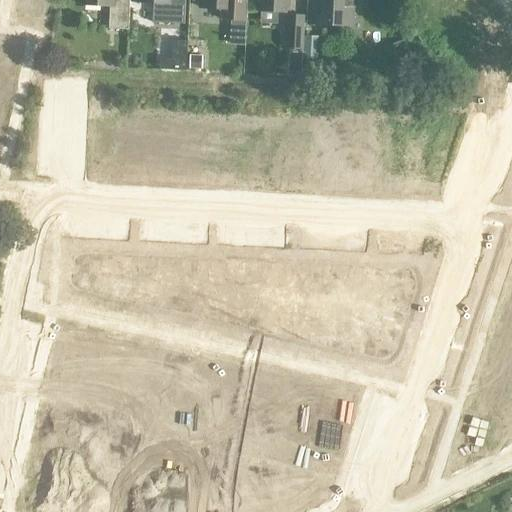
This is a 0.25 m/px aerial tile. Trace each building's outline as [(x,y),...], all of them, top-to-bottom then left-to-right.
[(84,0),(84,5),(111,7),(110,29),(129,30),(130,0),(84,0)] [(136,0),(137,2),(154,3),(153,23),(185,24),(186,0),(136,0)] [(223,19),(247,20),(248,0),(202,0),(202,8),(219,9),(223,13),(223,19)] [(260,0),(260,11),(290,12),(290,0),(260,0)] [(310,0),(309,24),(353,26),(354,0),(310,0)] [(456,0),(443,0),(433,10),(442,19),(459,3),(456,0)] [(453,17),(435,33),(445,44),(452,37),(467,54),(500,24),(484,6),(462,27),(453,17)] [(304,49),(305,38),(306,17),(289,16),(288,48),(290,48),(304,49)] [(511,37),(500,24),(467,54),(483,72),(511,45),(511,37)] [(304,49),(304,60),(318,60),(319,38),(305,38),(304,49)] [(12,44),(9,56),(17,58),(20,46),(12,44)] [(304,62),(304,60),(304,49),(290,48),(290,61),(304,62)] [(203,57),(190,56),(190,69),(202,69),(203,57)] [(7,63),(5,75),(13,77),(15,65),(7,63)] [(5,75),(2,87),(10,88),(13,77),(5,75)] [(496,79),(489,101),(501,105),(509,83),(496,79)] [(201,97),(201,105),(213,105),(213,97),(201,97)] [(213,97),(213,105),(225,106),(225,98),(213,97)] [(99,103),(99,112),(111,112),(111,104),(99,103)] [(111,104),(111,112),(123,113),(123,105),(111,104)] [(137,105),(137,113),(149,114),(149,106),(137,105)] [(254,105),(254,113),(266,114),(266,106),(254,105)] [(149,106),(149,114),(161,115),(161,107),(149,106)] [(266,106),(266,114),(278,115),(278,106),(266,106)] [(393,106),(393,114),(405,115),(405,107),(393,106)] [(405,107),(405,115),(417,116),(417,107),(405,107)] [(339,110),(339,118),(351,118),(351,110),(339,110)] [(351,110),(351,118),(363,119),(363,111),(351,110)] [(184,131),(181,180),(209,181),(211,133),(184,131)] [(89,132),(87,179),(107,180),(110,133),(89,132)] [(110,133),(107,180),(126,181),(129,134),(110,133)] [(211,133),(209,181),(236,183),(238,134),(211,133)] [(129,134),(126,181),(145,182),(148,135),(129,134)] [(238,134),(236,183),(262,184),(265,135),(238,134)] [(148,135),(145,182),(166,183),(168,136),(148,135)] [(265,135),(262,184),(290,185),(293,137),(265,135)] [(322,138),(320,187),(347,188),(350,140),(322,138)] [(350,140),(347,188),(374,190),(377,141),(350,140)] [(377,141),(374,190),(401,191),(403,142),(377,141)] [(403,142),(401,191),(428,192),(431,144),(403,142)] [(506,307),(500,327),(502,328),(501,329),(511,332),(511,307),(509,306),(509,307),(506,307)] [(511,332),(501,329),(495,348),(511,353),(511,332)] [(60,330),(52,368),(74,373),(82,335),(60,330)] [(82,335),(74,373),(95,378),(103,340),(104,338),(103,338),(102,340),(82,335)] [(103,340),(95,378),(116,382),(124,345),(103,340)] [(116,382),(138,387),(146,350),(125,345),(126,343),(125,342),(124,345),(116,382)] [(511,353),(495,348),(488,369),(511,376),(511,353)] [(162,353),(154,391),(176,396),(184,358),(183,358),(162,353)] [(184,358),(176,396),(197,401),(205,363),(206,363),(207,361),(184,356),(183,358),(184,358)] [(205,363),(197,401),(218,405),(226,368),(206,363),(205,363)] [(226,368),(218,405),(239,410),(248,373),(226,368)] [(511,376),(488,369),(482,389),(511,398),(511,376)] [(248,373),(239,410),(261,415),(270,377),(248,373)] [(285,381),(277,418),(299,423),(307,386),(285,381)] [(307,386),(299,423),(320,429),(328,391),(307,386)] [(320,429),(342,434),(351,393),(329,388),(328,391),(320,429)] [(480,389),(473,410),(488,415),(487,419),(500,423),(502,419),(511,422),(511,398),(482,389),(480,389)] [(56,396),(54,404),(66,407),(68,398),(56,396)] [(68,398),(66,407),(78,410),(80,401),(68,398)] [(98,405),(96,414),(108,416),(110,408),(98,405)] [(110,408),(108,416),(120,419),(122,411),(110,408)] [(158,419),(156,427),(168,430),(170,421),(158,419)] [(170,421),(168,430),(180,433),(182,424),(170,421)] [(198,434),(197,442),(209,445),(211,437),(198,434)] [(211,437),(209,445),(221,448),(223,439),(211,437)] [(251,440),(249,448),(261,451),(263,442),(251,440)] [(263,442),(261,451),(273,454),(275,445),(263,442)] [(302,451),(300,460),(312,462),(314,454),(302,451)] [(39,452),(33,475),(46,478),(39,510),(49,511),(62,511),(72,470),(72,469),(50,464),(52,455),(39,452)] [(314,454),(312,462),(324,465),(326,457),(314,454)] [(72,470),(62,511),(87,511),(92,490),(105,492),(110,469),(96,466),(94,475),(72,470)] [(131,469),(126,492),(139,495),(134,511),(159,511),(165,486),(143,481),(145,472),(131,469)] [(165,486),(159,511),(184,511),(185,506),(198,508),(203,485),(190,482),(187,491),(165,486)] [(275,486),(233,507),(235,511),(282,511),(287,510),(275,486)] [(213,487),(208,511),(213,511),(221,511),(226,490),(213,487)]
